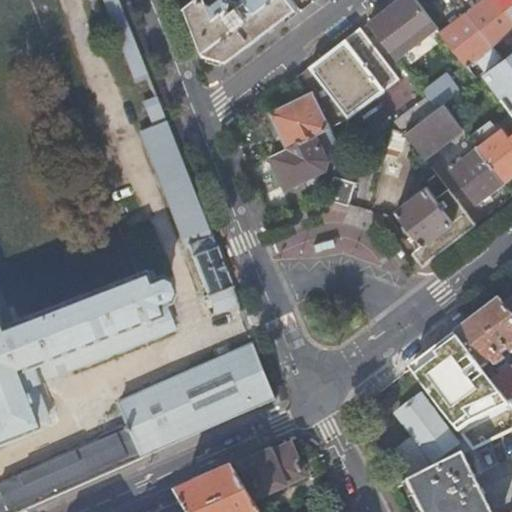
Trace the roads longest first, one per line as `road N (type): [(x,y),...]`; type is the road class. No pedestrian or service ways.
road 1 (residential): [(82,511),(284,424),(310,403)]
road 2 (residential): [(353,0),(196,120)]
road 3 (residential): [(196,120),(270,301)]
road 4 (residential): [(410,329),(385,296),(358,283),(322,278),(270,301)]
road 5 (residential): [(410,329),(511,247)]
road 6 (residential): [(151,0),(196,120)]
road 7 (residential): [(373,511),(333,429),(310,403)]
road 8 (residential): [(310,403),(410,329)]
